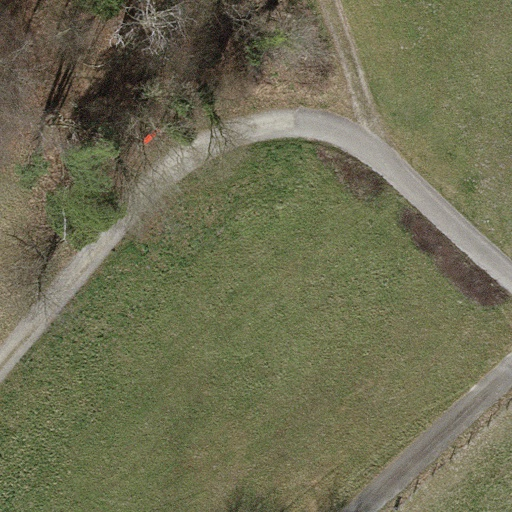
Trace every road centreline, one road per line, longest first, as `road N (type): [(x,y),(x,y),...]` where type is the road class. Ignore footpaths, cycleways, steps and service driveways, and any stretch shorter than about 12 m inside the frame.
road 1 (residential): [(0,370),(71,283),(196,168),(271,134),(326,131),(380,157),(511,279)]
road 2 (residential): [(511,372),(355,511)]
road 3 (track): [(380,157),(327,0)]
